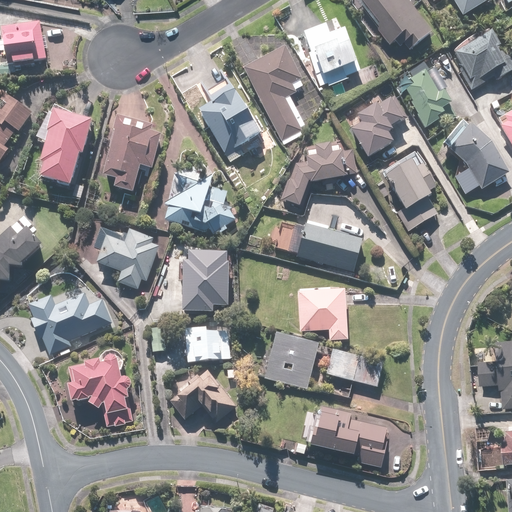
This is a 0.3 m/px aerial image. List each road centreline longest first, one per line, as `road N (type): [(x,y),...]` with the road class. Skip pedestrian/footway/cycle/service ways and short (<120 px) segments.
road 1 (residential): [(430,511),(194,457),(46,473)]
road 2 (tertiary): [(451,511),(437,390),(442,324),(479,263),(511,238)]
road 3 (residential): [(242,0),(168,44),(120,56)]
road 4 (residential): [(0,360),(31,409),(46,473)]
